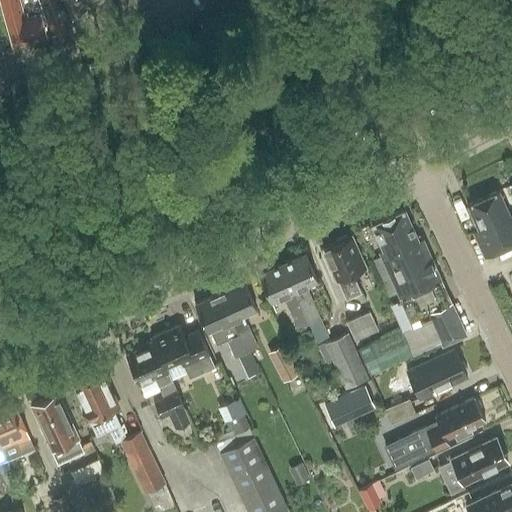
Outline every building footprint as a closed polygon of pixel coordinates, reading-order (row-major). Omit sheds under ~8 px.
[(72,36),(65,13),(60,0),(1,0),(12,43),(38,35),(40,43),(72,36)] [(60,0),(65,13),(83,3),(89,0),(60,0)] [(511,213),(510,215),(499,192),(471,205),(482,230),(474,234),(485,259),(511,247),(511,248),(511,213)] [(405,209),(373,223),(385,248),(380,251),(382,255),(372,259),(389,295),(398,290),(402,299),(391,305),(413,354),(444,339),(446,344),(469,333),(424,237),(419,239),(405,209)] [(353,275),(367,267),(352,236),(348,238),(346,236),(338,240),(339,242),(324,250),(349,300),(362,293),(353,275)] [(284,262),(309,322),(319,318),(305,285),(318,279),(306,252),(284,262)] [(299,327),(309,322),(284,262),(259,273),(271,300),(284,294),(299,327)] [(247,324),(243,314),(257,308),(245,281),(221,292),(233,319),(247,352),(259,347),(248,323),(247,324)] [(208,331),(211,330),(217,342),(226,338),(235,357),(247,352),(233,319),(221,292),(196,304),(208,331)] [(370,310),(347,321),(356,340),(379,330),(370,310)] [(154,336),(155,339),(166,363),(181,356),(191,377),(217,365),(200,328),(186,334),(181,323),(154,336)] [(346,388),(368,379),(349,334),(326,344),(346,388)] [(127,355),(142,385),(157,378),(166,396),(156,400),(163,416),(171,412),(177,426),(192,420),(186,405),(166,363),(155,339),(146,343),(147,345),(127,355)] [(284,344),(268,352),(284,381),(299,373),(284,344)] [(420,398),(468,376),(456,348),(407,370),(420,398)] [(99,434),(110,429),(116,442),(126,438),(114,409),(119,407),(103,371),(88,377),(87,373),(77,378),(79,382),(76,383),(87,408),(82,410),(86,419),(91,417),(99,434)] [(365,385),(325,403),(334,422),(373,404),(365,385)] [(59,461),(84,449),(58,391),(54,393),(52,389),(44,393),(45,397),(32,403),(40,421),(38,423),(44,435),(46,434),(59,461)] [(426,428),(425,426),(385,444),(396,467),(436,449),(449,442),(447,437),(455,433),(458,439),(472,432),(470,427),(486,419),(482,410),(484,407),(481,401),(477,401),(475,396),(435,415),(437,420),(439,424),(427,430),(426,428)] [(410,398),(386,408),(392,423),(416,412),(410,398)] [(0,416),(3,424),(0,424),(0,442),(5,457),(6,459),(33,448),(19,409),(0,416)] [(250,427),(243,412),(232,416),(234,419),(227,422),(233,434),(250,427)] [(166,482),(142,432),(121,441),(145,492),(166,482)] [(289,511),(252,436),(220,452),(249,511),(289,511)] [(464,483),(508,462),(496,438),(453,459),(464,483)] [(412,466),(417,479),(435,470),(429,457),(412,466)] [(301,463),(290,468),(298,484),(309,479),(301,463)] [(121,511),(103,471),(98,473),(95,467),(78,475),(82,485),(79,486),(85,500),(89,498),(90,502),(86,504),(89,511),(121,511)] [(359,490),(368,509),(383,502),(373,483),(359,490)] [(511,511),(511,484),(468,505),(471,511),(511,511)] [(72,511),(65,494),(52,499),(57,511),(72,511)]
